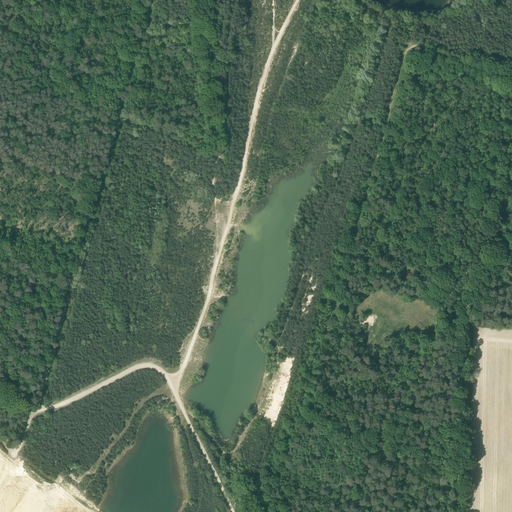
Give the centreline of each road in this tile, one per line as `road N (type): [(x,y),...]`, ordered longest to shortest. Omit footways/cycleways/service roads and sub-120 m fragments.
road 1 (track): [(268,511),(407,50),(436,51),(511,78)]
road 2 (track): [(33,414),(151,0)]
road 3 (track): [(301,0),(273,50),(220,259),(173,384)]
road 4 (track): [(511,234),(457,320),(457,511)]
road 5 (track): [(233,0),(223,150),(216,157)]
road 6 (track): [(33,414),(140,366),(173,384)]
road 7 (track): [(201,0),(214,147)]
road 8 (track): [(173,384),(233,511)]
road 9 (unknown): [(139,40),(20,0)]
